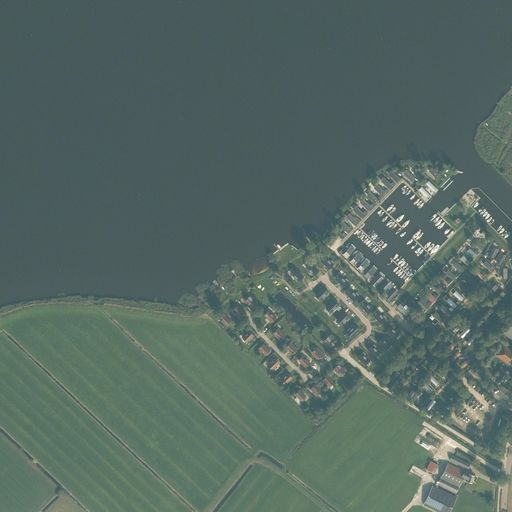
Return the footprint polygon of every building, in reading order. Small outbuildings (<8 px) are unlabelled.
[(432,167),(428,171),(437,179),(440,176),(432,167)] [(445,167),(442,171),(449,178),(452,174),(445,167)] [(419,168),(415,172),(424,180),(427,176),(419,168)] [(406,169),(403,173),(412,181),(415,178),(406,169)] [(391,170),(388,174),(397,182),(400,178),(391,170)] [(384,177),(380,180),(389,189),(392,185),(391,184),(384,177)] [(433,179),(430,183),(437,190),(440,186),(433,179)] [(377,184),(373,188),(382,196),(385,192),(377,184)] [(428,185),(424,189),(431,196),(435,192),(428,185)] [(430,197),(423,190),(419,194),(426,201),(430,197)] [(370,191),(366,195),(375,203),(379,200),(370,191)] [(363,198),(359,202),(368,210),(372,207),(363,198)] [(356,206),(352,209),(361,218),(365,214),(356,206)] [(349,213),(346,217),(354,225),(358,222),(349,213)] [(342,221),(338,224),(347,232),(351,229),(342,221)] [(351,246),(342,255),(346,258),(354,249),(351,246)] [(502,264),(506,254),(501,252),(497,262),(502,264)] [(358,253),(350,262),(353,265),(362,256),(358,253)] [(468,266),(471,261),(463,254),(460,258),(468,266)] [(330,261),(326,256),(324,258),(323,258),(323,259),(321,261),(329,268),(333,264),(333,263),(334,262),(332,260),(330,261)] [(461,273),(464,269),(452,257),(448,262),(461,273)] [(365,260),(357,268),(360,272),(369,263),(365,260)] [(491,271),(494,268),(486,261),(484,264),(491,271)] [(318,270),(310,262),(309,264),(308,264),(307,265),(308,265),(306,267),(311,272),(310,273),(312,275),(313,274),(318,270)] [(372,267),(364,275),(368,279),(376,270),(372,267)] [(444,273),(454,280),(458,274),(448,267),(444,273)] [(303,276),(295,269),(294,270),(293,270),(292,271),(293,271),(291,273),(296,278),(295,279),(297,281),(298,280),(303,276)] [(348,280),(346,278),(345,279),(340,274),(338,276),(337,277),(335,279),(343,286),(347,282),(347,281),(348,280)] [(380,274),(371,282),(375,286),(383,277),(380,274)] [(440,276),(437,280),(446,286),(449,283),(440,276)] [(386,281),(378,289),(382,293),(390,285),(386,281)] [(431,288),(440,294),(442,290),(433,284),(431,288)] [(328,292),(326,291),(323,288),(316,295),(318,297),(317,297),(318,298),(319,298),(320,300),(325,295),(327,296),(329,294),(328,293),(328,292)] [(359,294),(356,292),(355,293),(350,288),(348,290),(347,291),(348,291),(346,293),(353,300),(358,296),(357,295),(359,294)] [(393,289),(385,297),(389,301),(397,293),(393,289)] [(429,290),(425,294),(432,302),(436,298),(429,290)] [(454,292),(459,298),(462,295),(457,290),(454,292)] [(249,296),(245,300),(252,308),(257,304),(249,296)] [(421,299),(417,305),(426,311),(430,304),(421,299)] [(339,307),(338,305),(334,300),(327,308),(328,310),(329,311),(329,310),(331,312),(336,308),(337,309),(339,307)] [(370,306),(365,301),(363,303),(363,302),(362,303),(360,305),(367,313),(372,309),(372,308),(373,307),(371,305),(370,306)] [(406,304),(404,306),(403,307),(400,304),(397,307),(406,315),(409,312),(412,309),(409,305),(408,306),(406,304)] [(237,305),(233,310),(240,317),(244,313),(237,305)] [(272,322),(276,317),(269,310),(264,314),(272,322)] [(386,317),(384,315),(382,316),(378,311),(376,312),(375,313),(373,315),(380,323),(385,319),(384,318),(386,317)] [(432,314),(439,320),(442,317),(435,311),(432,314)] [(226,325),(231,321),(223,313),(219,318),(226,325)] [(348,317),(344,313),(337,320),(338,322),(339,323),(341,324),(346,320),(347,321),(349,319),(348,317)] [(511,320),(509,319),(500,331),(511,339),(511,320)] [(456,322),(451,327),(455,331),(460,326),(456,322)] [(359,330),(354,325),(354,326),(353,324),(351,327),(352,328),(347,333),(349,334),(348,335),(349,336),(350,335),(351,337),(359,330)] [(399,333),(393,329),(394,327),(392,325),(390,327),(390,326),(386,332),(395,338),(396,336),(397,336),(397,335),(399,333)] [(284,335),(278,328),(273,333),(280,339),(281,339),(282,340),(285,337),(284,336),(284,335)] [(242,337),(247,342),(253,335),(249,331),(248,331),(247,330),(244,333),(245,334),(242,337)] [(466,333),(472,340),(474,338),(468,331),(466,333)] [(323,341),(326,344),(325,345),(328,348),(329,347),(330,348),(334,343),(327,337),(323,341)] [(390,345),(385,340),(386,339),(384,337),(383,338),(382,338),(378,342),(386,349),(388,347),(388,348),(389,347),(388,347),(390,345)] [(290,342),(288,344),(286,347),(292,353),(293,353),(294,354),(297,351),(296,350),(297,349),(290,342)] [(263,344),(262,344),(259,348),(265,355),(266,354),(267,355),(270,352),(269,351),(270,350),(263,344)] [(380,352),(375,347),(376,346),(374,344),(373,345),(372,345),(368,349),(375,357),(377,355),(378,354),(380,352)] [(511,357),(511,350),(504,344),(496,355),(507,363),(511,357)] [(319,359),(323,354),(317,347),(312,352),(315,355),(314,356),(317,359),(318,358),(319,359)] [(359,357),(358,357),(360,360),(363,363),(364,364),(369,360),(362,353),(361,354),(360,353),(358,356),(359,357)] [(303,355),(299,360),(305,367),(310,362),(309,361),(310,360),(307,357),(306,358),(303,355)] [(467,357),(462,363),(465,366),(471,360),(467,357)] [(268,365),(272,369),(279,363),(275,358),(274,359),(273,358),(270,361),(271,362),(268,365)] [(406,369),(412,361),(409,359),(402,367),(406,369)] [(334,368),(335,369),(334,370),(337,373),(338,372),(341,375),(345,371),(338,364),(334,368)] [(499,374),(495,380),(500,384),(506,376),(503,374),(506,370),(501,366),(497,372),(499,374)] [(440,381),(443,379),(437,372),(434,375),(440,381)] [(281,380),(285,384),(292,377),(288,373),(287,374),(286,373),(283,376),(284,377),(281,380)] [(327,383),(330,386),(334,382),(328,375),(323,379),(324,380),(323,381),(326,384),(327,383)] [(423,385),(430,392),(433,389),(427,382),(423,385)] [(317,395),(322,391),(315,384),(311,388),(312,389),(311,390),(314,393),(315,392),(317,395)] [(306,398),(305,397),(306,396),(299,389),(295,394),(301,401),(302,400),(303,401),(306,398)] [(424,437),(429,430),(425,427),(420,434),(424,437)] [(428,433),(427,440),(434,442),(436,434),(428,433)] [(452,455),(449,459),(468,469),(470,464),(452,455)] [(430,461),(426,469),(434,473),(438,465),(430,461)] [(466,472),(448,463),(441,477),(437,484),(436,487),(433,485),(423,504),(438,511),(449,511),(457,497),(437,488),(439,485),(456,493),(463,479),(466,480),(472,482),(474,475),(466,472)]
